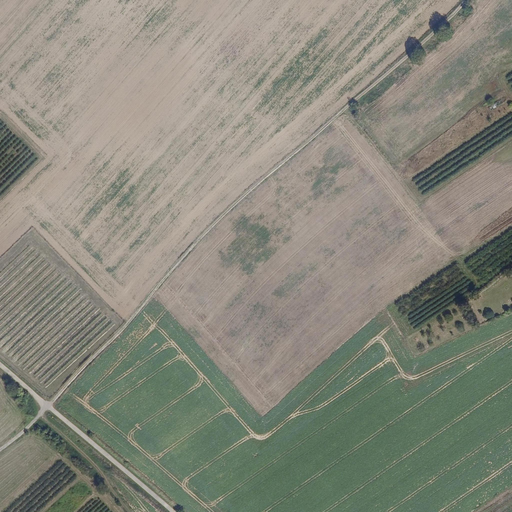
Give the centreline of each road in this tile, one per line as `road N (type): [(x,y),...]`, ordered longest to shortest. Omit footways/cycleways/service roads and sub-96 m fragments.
road 1 (track): [(467,0),(209,229),(46,405)]
road 2 (track): [(173,511),(46,405)]
road 3 (track): [(41,413),(131,511)]
